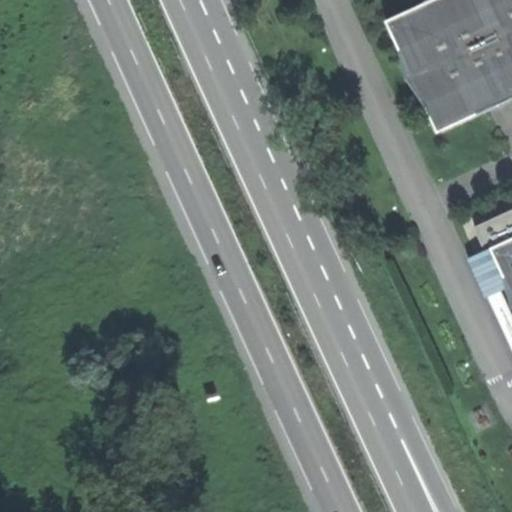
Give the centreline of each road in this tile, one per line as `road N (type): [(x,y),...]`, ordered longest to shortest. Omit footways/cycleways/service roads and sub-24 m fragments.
road 1 (trunk): [(108,0),(340,511)]
road 2 (trunk): [(371,420),(179,0)]
road 3 (trunk): [(447,511),(424,467),(371,420)]
